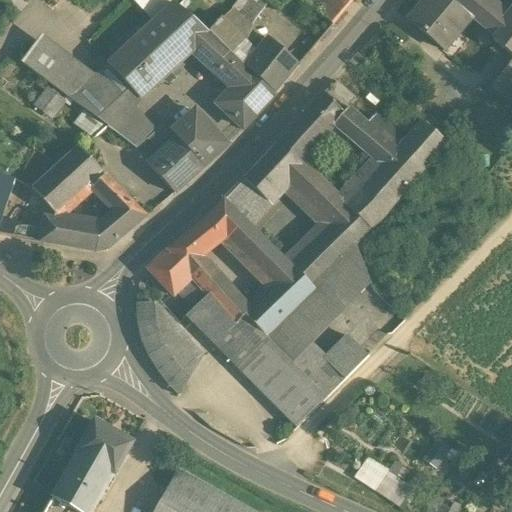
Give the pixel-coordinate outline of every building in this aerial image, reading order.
[(167,0),(133,0),(132,1),(152,23),(172,4),(167,0)] [(264,0),(276,10),(285,0),(264,0)] [(330,30),(297,0),(285,0),(276,10),(316,47),(330,30)] [(353,3),(348,0),(311,0),(307,5),(314,10),(332,28),(353,3)] [(473,21),(446,0),(422,0),(403,23),(445,57),(473,21)] [(446,0),(473,21),(511,52),(511,16),(511,17),(490,0),(446,0)] [(207,35),(206,34),(172,4),(152,23),(95,76),(69,100),(84,111),(105,127),(136,150),(155,131),(135,110),(191,59),(225,92),(212,107),(243,136),(277,98),(245,70),(207,35)] [(246,44),(221,20),(207,35),(245,70),(257,56),(246,44)] [(69,100),(95,76),(42,37),(20,64),(69,100)] [(299,67),(270,41),(257,56),(245,70),(277,98),(299,67)] [(480,75),(497,88),(511,69),(511,66),(496,54),(480,75)] [(511,69),(497,88),(511,99),(511,69)] [(356,100),(334,83),(327,91),(349,109),(356,100)] [(67,103),(47,88),(32,108),(52,122),(67,103)] [(349,109),(327,91),(322,96),(345,115),(350,110),(349,109)] [(345,115),(322,96),(279,145),(300,164),(331,131),(378,170),(344,206),(370,231),(426,171),(382,136),(368,124),(350,110),(345,115)] [(105,127),(84,111),(72,126),(90,140),(105,127)] [(195,114),(172,135),(203,169),(226,148),(195,114)] [(376,115),(368,124),(382,136),(390,126),(376,115)] [(406,139),(390,126),(382,136),(426,171),(448,149),(419,125),(406,139)] [(162,158),(179,144),(163,126),(147,140),(162,158)] [(203,170),(179,144),(162,158),(156,163),(178,188),(177,190),(178,191),(203,170)] [(300,164),(279,145),(224,203),(247,226),(287,184),(333,229),(292,270),(312,289),(355,246),(370,231),(344,206),(300,164)] [(0,181),(4,182),(34,154),(24,147),(9,160),(5,155),(0,159),(0,181)] [(102,181),(77,154),(65,164),(87,188),(90,191),(102,181)] [(178,188),(156,163),(149,169),(174,196),(178,191),(177,190),(178,188)] [(87,188),(65,164),(52,175),(75,199),(87,188)] [(75,199),(52,175),(32,194),(54,217),(75,199)] [(102,181),(90,191),(91,192),(92,191),(115,215),(129,229),(128,230),(130,232),(146,219),(106,178),(102,181)] [(0,235),(3,225),(14,185),(4,182),(0,181),(0,235)] [(247,226),(224,203),(206,221),(185,238),(203,259),(227,239),(264,275),(281,258),(247,226)] [(129,229),(115,215),(100,229),(44,220),(42,231),(40,245),(94,254),(107,251),(130,232),(128,230),(129,229)] [(0,235),(0,238),(40,245),(42,231),(3,225),(0,235)] [(203,259),(185,238),(167,253),(193,281),(236,330),(246,320),(266,340),(314,291),(312,289),(292,270),(281,258),(264,275),(276,286),(255,308),(251,312),(245,306),(203,259)] [(314,291),(266,340),(292,366),(309,348),(370,286),(355,246),(312,289),(314,291)] [(193,281),(167,253),(147,272),(174,299),(175,298),(193,281)] [(420,269),(403,279),(414,298),(431,287),(420,269)] [(299,429),(327,402),(292,366),(266,340),(246,320),(236,330),(193,281),(175,298),(192,315),(184,322),(294,434),(299,429)] [(255,308),(249,302),(245,306),(251,312),(255,308)] [(201,360),(154,306),(137,307),(136,320),(140,342),(153,369),(177,398),(201,360)] [(345,339),(324,362),(346,382),(368,361),(345,339)] [(324,362),(309,348),(292,366),(327,402),(346,382),(324,362)] [(131,443),(94,421),(76,453),(113,474),(131,443)] [(74,511),(51,497),(49,501),(68,511),(98,511),(117,481),(119,482),(139,447),(131,443),(113,474),(105,487),(92,479),(74,511)] [(436,445),(425,459),(438,470),(449,455),(436,445)] [(113,474),(76,453),(51,497),(74,511),(92,479),(105,487),(113,474)] [(368,462),(354,483),(397,511),(400,511),(414,493),(368,462)] [(159,511),(247,511),(180,474),(159,511)]
